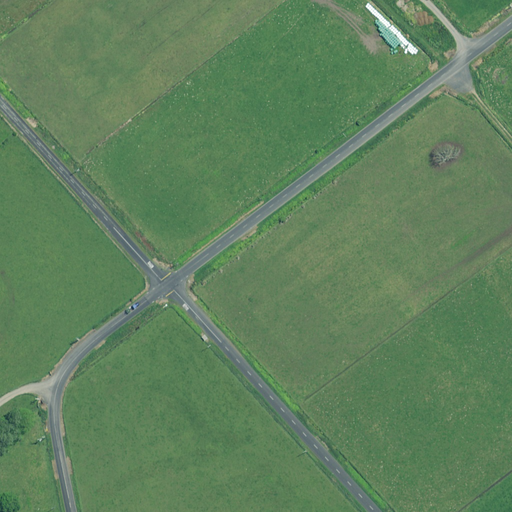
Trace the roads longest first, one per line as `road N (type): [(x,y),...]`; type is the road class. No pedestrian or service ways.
road 1 (unclassified): [(168,285),(511,20)]
road 2 (unclassified): [(168,285),(375,511)]
road 3 (unclassified): [(69,511),(52,400),(60,374),(85,344),(168,285)]
road 4 (unclassified): [(0,103),(168,285)]
